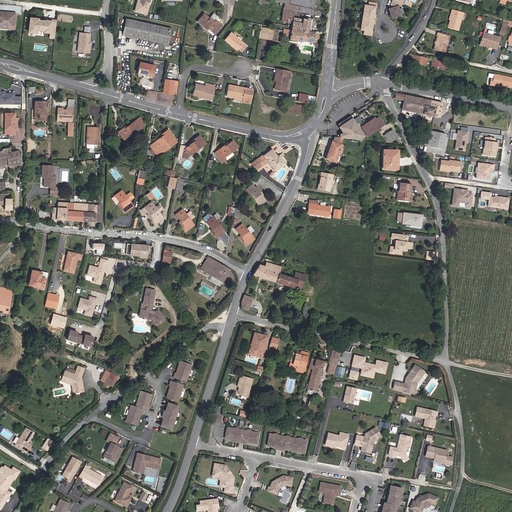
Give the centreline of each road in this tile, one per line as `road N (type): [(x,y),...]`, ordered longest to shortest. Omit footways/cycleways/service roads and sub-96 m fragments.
road 1 (unclassified): [(22,511),(74,429),(212,324),(227,328)]
road 2 (residential): [(232,314),(445,362)]
road 3 (unclassified): [(445,362),(443,242),(426,176)]
road 4 (tertiary): [(249,272),(302,173),(308,128)]
road 5 (residential): [(107,236),(108,94)]
road 6 (tertiary): [(178,114),(280,136),(308,128)]
road 7 (residential): [(457,489),(463,447),(445,362)]
road 8 (residential): [(158,238),(154,267),(122,262),(103,325)]
road 9 (residential): [(511,138),(502,187),(426,176)]
road 10 (tertiary): [(387,83),(511,108)]
road 11 (tertiary): [(191,444),(227,328)]
